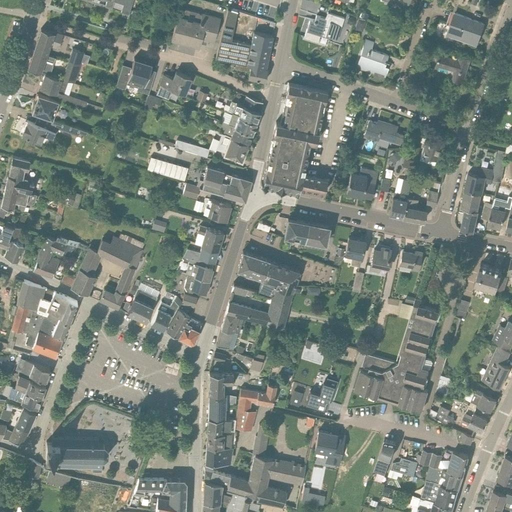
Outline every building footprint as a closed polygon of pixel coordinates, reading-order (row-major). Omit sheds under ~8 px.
[(85,0),(91,2),(91,0),(106,0),(106,1),(104,6),(111,8),(114,1),(113,1),(113,0),(85,0)] [(113,0),(113,1),(114,1),(123,4),(121,12),(128,14),(132,0),(113,0)] [(383,0),(408,8),(410,0),(383,0)] [(179,7),(171,39),(185,43),(199,47),(201,39),(213,43),(220,19),(202,14),(199,14),(199,13),(179,7)] [(218,44),(215,58),(236,63),(234,69),(249,72),(248,78),(264,81),(267,69),(265,68),(272,35),(261,33),(253,31),(251,44),(231,39),(237,11),(231,9),(227,8),(220,37),(218,44)] [(309,20),(306,30),(314,33),(336,39),(339,30),(341,26),(343,18),(328,13),(327,19),(316,15),(316,16),(314,21),(309,20)] [(452,20),(449,27),(452,28),(450,36),(475,45),(479,32),(480,33),(484,23),(454,13),(452,20)] [(348,16),(347,19),(348,23),(353,25),(355,19),(348,16)] [(358,18),(354,29),(358,30),(363,28),(366,21),(358,18)] [(41,28),(33,50),(47,54),(49,47),(58,50),(62,35),(41,28)] [(360,54),(355,68),(373,75),(375,78),(379,79),(382,78),(383,76),(384,77),(388,67),(383,65),(387,55),(371,49),(373,42),(365,39),(360,54)] [(69,60),(80,63),(84,52),(72,48),(69,60)] [(33,50),(27,68),(28,68),(45,73),(46,73),(50,75),(56,57),(46,55),(47,54),(33,50)] [(439,55),(433,73),(436,74),(439,66),(454,71),(452,79),(462,82),(468,64),(470,58),(460,55),(458,60),(439,54),(439,55)] [(122,64),(116,86),(124,88),(126,84),(137,87),(138,85),(150,89),(155,74),(149,72),(150,69),(152,63),(151,63),(135,58),(134,57),(131,67),(122,64)] [(69,60),(63,79),(74,82),(80,63),(69,60)] [(164,74),(160,84),(184,94),(184,93),(182,92),(185,85),(187,86),(187,85),(189,84),(191,80),(190,78),(191,77),(176,71),(173,78),(164,74)] [(45,73),(40,87),(53,92),(50,98),(59,101),(83,110),(84,108),(86,102),(86,101),(64,94),(68,81),(50,75),(46,73),(45,73)] [(266,163),(261,181),(261,182),(263,186),(265,185),(275,187),(275,188),(284,190),(284,189),(298,192),(299,187),(300,188),(309,190),(310,190),(313,191),(321,192),(323,193),(324,193),(324,192),(326,180),(327,179),(324,178),(319,177),(316,176),(312,176),(303,174),(301,173),(303,166),(309,141),(316,142),(318,131),(322,112),(324,102),(327,92),(327,91),(312,88),(313,86),(307,84),(307,85),(306,87),(288,83),(286,94),(280,122),(276,122),(275,121),(273,133),(269,152),(266,163)] [(171,89),(160,85),(156,94),(168,99),(171,89)] [(199,90),(196,98),(204,102),(207,94),(199,90)] [(31,106),(31,107),(31,108),(31,110),(32,111),(31,112),(38,114),(52,119),(59,101),(50,98),(38,94),(37,94),(38,95),(38,97),(37,100),(35,100),(35,101),(34,101),(33,102),(32,103),(32,104),(31,105),(31,106)] [(148,94),(144,106),(151,109),(154,103),(156,96),(154,96),(148,94)] [(229,106),(228,111),(232,113),(256,122),(260,111),(259,111),(262,102),(245,96),(245,97),(244,98),(242,105),(231,101),(230,105),(229,106)] [(114,97),(112,103),(126,107),(128,102),(114,97)] [(228,123),(228,124),(252,133),(256,122),(232,113),(231,116),(228,123)] [(22,125),(20,130),(22,132),(22,133),(40,141),(43,134),(53,138),(56,128),(80,137),(81,134),(83,130),(52,119),(38,114),(38,115),(34,123),(27,120),(25,124),(22,125)] [(220,120),(218,125),(222,127),(227,128),(224,134),(224,133),(224,134),(230,136),(248,143),(252,133),(228,124),(228,123),(220,120)] [(369,120),(363,136),(372,139),(372,138),(377,140),(378,140),(378,138),(388,142),(399,145),(402,135),(395,132),(396,126),(382,121),(381,124),(376,123),(369,120)] [(218,139),(215,149),(223,152),(223,153),(234,157),(234,158),(235,158),(235,157),(241,160),(247,144),(248,144),(248,143),(230,136),(224,134),(223,133),(221,132),(218,139)] [(357,137),(353,147),(361,150),(364,140),(357,137)] [(423,146),(420,156),(436,161),(443,142),(432,138),(427,137),(423,146)] [(174,147),(181,149),(196,153),(198,146),(176,139),(175,144),(174,147)] [(397,150),(388,157),(393,163),(401,156),(397,150)] [(494,170),(492,180),(498,181),(499,181),(500,182),(501,177),(506,157),(498,156),(497,156),(497,155),(494,170)] [(7,175),(5,186),(28,193),(30,182),(31,178),(22,176),(24,169),(26,170),(29,160),(12,156),(10,166),(7,175)] [(150,157),(147,169),(183,180),(187,168),(150,157)] [(203,176),(200,187),(222,194),(243,200),(245,200),(247,190),(250,180),(245,178),(239,176),(221,171),(222,169),(207,165),(203,176)] [(345,185),(343,191),(357,195),(371,198),(377,171),(367,168),(367,169),(363,168),(360,167),(359,174),(350,172),(347,186),(345,185)] [(466,181),(464,189),(482,193),(483,185),(484,182),(491,183),(492,180),(494,170),(481,167),(480,175),(468,172),(466,181)] [(90,176),(88,183),(94,185),(96,178),(90,176)] [(382,178),(380,190),(387,192),(390,180),(382,178)] [(392,196),(388,213),(402,216),(407,197),(410,181),(403,179),(399,192),(399,193),(394,192),(393,192),(392,196)] [(185,182),(182,194),(196,198),(199,186),(185,182)] [(1,203),(0,205),(1,205),(6,207),(14,209),(15,202),(15,201),(25,204),(32,202),(34,194),(31,193),(28,193),(5,186),(2,198),(1,203)] [(464,189),(460,207),(465,208),(461,229),(473,232),(478,210),(482,193),(464,189)] [(79,205),(82,194),(68,190),(65,201),(79,205)] [(429,190),(425,207),(434,209),(438,192),(429,190)] [(487,220),(486,223),(487,223),(500,227),(505,209),(506,207),(510,208),(511,206),(511,204),(511,200),(511,191),(507,191),(505,199),(495,197),(493,204),(492,208),(491,208),(487,220)] [(407,197),(402,216),(423,221),(423,220),(426,209),(416,207),(418,199),(407,197)] [(205,205),(203,213),(207,214),(207,215),(226,220),(231,205),(211,199),(209,206),(205,205)] [(60,202),(57,212),(63,214),(66,204),(60,202)] [(484,206),(481,218),(487,220),(491,208),(492,208),(493,204),(492,203),(486,202),(485,206),(484,206)] [(57,212),(54,222),(60,224),(63,214),(57,212)] [(285,228),(284,236),(304,240),(308,222),(302,221),(297,220),(296,220),(287,218),(285,228)] [(260,221),(258,226),(269,230),(271,225),(260,221)] [(308,222),(304,240),(325,244),(329,226),(312,223),(309,222),(308,222)] [(0,244),(7,248),(10,239),(9,238),(14,226),(13,226),(3,223),(0,232),(0,231),(0,244)] [(197,232),(194,242),(201,244),(218,249),(223,231),(206,226),(199,224),(197,232)] [(4,254),(3,256),(16,261),(16,259),(22,245),(14,241),(14,240),(13,240),(14,237),(17,238),(21,228),(14,226),(9,238),(10,239),(7,248),(4,254)] [(72,283),(71,286),(87,293),(88,291),(95,274),(92,273),(101,255),(124,266),(115,288),(115,289),(125,293),(136,268),(135,268),(140,257),(139,257),(143,249),(142,249),(144,243),(124,234),(124,235),(120,233),(118,237),(113,234),(110,241),(102,237),(96,250),(88,245),(78,267),(79,267),(75,278),(72,283)] [(33,267),(33,269),(41,273),(41,272),(52,276),(53,275),(59,259),(50,256),(52,250),(61,254),(61,253),(69,257),(73,258),(77,247),(77,246),(85,249),(87,244),(59,234),(58,236),(56,236),(55,238),(47,236),(33,267)] [(346,249),(344,255),(345,255),(350,256),(352,257),(351,264),(359,266),(365,241),(364,241),(348,237),(346,247),(346,249)] [(173,239),(169,245),(179,251),(180,249),(182,250),(184,246),(173,239)] [(187,248),(183,256),(189,258),(197,260),(206,262),(206,263),(207,259),(214,261),(218,249),(201,244),(201,245),(199,251),(187,248)] [(374,248),(369,270),(379,273),(380,267),(381,265),(387,266),(386,268),(386,269),(387,270),(388,270),(391,257),(388,257),(390,248),(389,248),(381,246),(380,250),(374,248)] [(336,255),(342,257),(344,249),(337,247),(336,255)] [(242,250),(237,269),(262,278),(258,290),(272,296),(275,287),(291,291),(299,271),(269,260),(242,250)] [(402,251),(399,265),(410,267),(410,270),(417,271),(421,253),(415,251),(415,254),(402,251)] [(340,265),(342,257),(336,255),(335,255),(333,263),(340,265)] [(189,258),(188,263),(193,265),(192,269),(195,270),(194,276),(209,280),(212,269),(205,267),(204,266),(206,262),(197,260),(189,258)] [(480,263),(476,278),(497,285),(500,274),(502,270),(480,263)] [(356,271),(352,290),(359,292),(363,273),(356,271)] [(64,273),(60,282),(71,286),(72,283),(75,278),(64,273)] [(187,274),(184,286),(186,291),(191,293),(196,290),(205,292),(205,291),(206,292),(208,291),(209,287),(208,287),(208,286),(207,286),(209,280),(194,276),(187,274)] [(497,285),(495,291),(495,290),(503,293),(504,287),(508,277),(500,274),(497,285)] [(459,299),(454,315),(465,319),(467,310),(486,315),(495,291),(497,285),(476,278),(474,284),(471,293),(472,293),(470,302),(459,299)] [(24,280),(16,303),(17,303),(18,304),(37,310),(36,313),(41,315),(47,317),(50,310),(47,309),(49,304),(50,303),(53,294),(36,288),(37,285),(33,283),(24,279),(24,280)] [(133,284),(129,292),(134,295),(137,287),(140,281),(137,279),(134,285),(133,284)] [(233,283),(231,292),(234,293),(245,296),(246,294),(249,295),(252,288),(248,287),(233,283)] [(104,287),(99,299),(117,307),(118,307),(122,298),(123,298),(125,293),(115,289),(113,292),(106,288),(104,287)] [(131,303),(127,311),(145,320),(153,305),(157,297),(137,287),(134,295),(133,296),(134,297),(131,303)] [(228,300),(225,311),(239,315),(238,317),(264,324),(266,324),(266,323),(283,327),(286,318),(287,311),(292,292),(291,291),(275,287),(272,296),(267,310),(231,300),(228,300)] [(50,310),(47,317),(56,321),(52,332),(63,336),(77,301),(67,296),(55,291),(53,294),(50,303),(49,304),(47,309),(50,310)] [(182,302),(181,303),(182,303),(194,307),(197,297),(184,293),(182,302)] [(407,295),(405,301),(413,303),(415,298),(416,297),(407,295)] [(360,369),(354,389),(383,398),(392,401),(421,410),(427,390),(422,388),(428,370),(430,369),(432,362),(431,360),(424,358),(438,310),(424,306),(423,306),(424,301),(415,298),(413,303),(413,305),(409,319),(396,362),(365,353),(365,355),(362,365),(369,368),(368,372),(360,369)] [(157,307),(150,322),(163,329),(170,314),(172,315),(178,305),(173,299),(169,305),(161,300),(157,307)] [(126,301),(122,309),(127,311),(131,303),(126,301)] [(402,302),(399,316),(409,319),(413,305),(402,302)] [(18,304),(12,329),(15,330),(26,333),(28,334),(25,344),(32,346),(32,348),(56,357),(62,339),(63,336),(52,332),(56,321),(47,317),(41,315),(36,313),(37,310),(18,304)] [(179,308),(166,330),(178,336),(190,343),(193,342),(202,323),(201,322),(194,318),(189,316),(179,308)] [(220,328),(216,345),(228,349),(228,348),(233,332),(234,332),(237,333),(238,334),(242,320),(238,319),(238,317),(239,315),(225,311),(220,328)] [(499,325),(492,340),(510,348),(511,345),(511,321),(509,320),(505,327),(499,325)] [(491,367),(485,381),(499,388),(509,366),(507,365),(504,364),(510,353),(498,347),(489,365),(491,367)] [(214,352),(212,359),(223,362),(225,355),(214,352)] [(242,360),(242,361),(249,367),(253,357),(245,355),(242,359),(242,360)] [(249,367),(249,368),(259,372),(263,360),(253,357),(249,367)] [(19,370),(18,371),(30,375),(45,380),(46,379),(48,378),(49,376),(48,374),(50,369),(49,368),(46,367),(33,362),(23,359),(19,370)] [(167,371),(178,373),(181,361),(169,359),(167,371)] [(209,371),(208,393),(222,393),(224,393),(224,383),(233,383),(233,376),(233,372),(209,371)] [(441,375),(436,391),(442,393),(444,388),(444,385),(450,386),(451,385),(452,385),(454,381),(452,381),(453,379),(441,375)] [(19,376),(15,386),(25,390),(41,396),(45,385),(29,379),(19,376)] [(310,390),(306,403),(326,409),(329,401),(331,402),(338,380),(327,377),(325,382),(323,381),(319,393),(310,390)] [(240,388),(235,427),(237,427),(241,428),(251,429),(255,411),(254,411),(249,410),(251,401),(255,402),(258,402),(272,405),(274,394),(276,385),(267,384),(266,392),(258,390),(258,391),(244,389),(240,388)] [(11,385),(7,397),(20,401),(37,407),(41,396),(25,390),(15,386),(14,387),(11,385)] [(474,393),(470,401),(476,404),(490,411),(496,399),(482,392),(483,392),(476,389),(474,393)] [(294,390),(289,403),(298,406),(302,393),(294,390)] [(208,393),(207,415),(224,417),(225,413),(228,413),(228,404),(225,403),(226,393),(224,394),(224,393),(222,393),(208,393)] [(12,430),(8,439),(22,442),(35,412),(22,406),(19,411),(15,423),(12,430)] [(431,409),(429,415),(441,422),(452,427),(455,420),(451,418),(452,417),(448,414),(450,410),(440,406),(437,412),(431,409)] [(463,415),(460,421),(467,424),(481,431),(487,418),(473,412),(471,416),(470,419),(464,416),(463,415)] [(206,428),(206,430),(208,430),(221,431),(221,428),(233,429),(233,427),(234,418),(231,417),(224,417),(207,415),(206,428)] [(314,419),(307,417),(305,425),(312,427),(314,419)] [(252,453),(264,456),(267,437),(269,425),(266,425),(261,424),(259,423),(257,435),(255,435),(252,453)] [(206,430),(205,444),(222,445),(231,446),(234,446),(236,430),(233,430),(233,429),(221,428),(221,431),(208,430),(206,430)] [(318,430),(314,449),(324,451),(324,453),(325,454),(327,455),(325,461),(338,464),(344,436),(318,430)] [(463,432),(459,439),(470,444),(473,437),(463,432)] [(45,467),(45,468),(49,469),(54,471),(56,472),(57,471),(58,467),(58,465),(91,466),(91,472),(102,472),(102,459),(103,459),(107,456),(108,449),(103,444),(98,444),(98,438),(61,437),(54,436),(52,436),(51,439),(51,441),(49,441),(46,441),(45,457),(45,464),(45,467)] [(384,439),(373,471),(385,475),(396,442),(387,440),(384,439)] [(204,460),(204,461),(220,462),(227,462),(229,462),(231,446),(222,445),(205,444),(204,460)] [(423,449),(419,462),(430,465),(435,467),(438,467),(440,460),(442,455),(423,449)] [(450,460),(447,470),(451,471),(463,474),(468,457),(468,455),(453,451),(452,453),(450,460)] [(248,479),(244,492),(254,495),(257,496),(256,500),(256,501),(257,501),(283,506),(286,492),(286,490),(267,484),(268,476),(301,483),(305,465),(272,458),(264,456),(252,453),(254,454),(251,468),(250,468),(249,472),(248,479)] [(511,457),(505,455),(501,466),(511,470),(511,457)] [(393,462),(391,469),(399,472),(402,473),(407,474),(409,469),(411,460),(401,457),(400,461),(393,462)] [(30,468),(29,476),(38,478),(41,466),(41,464),(32,459),(30,468)] [(501,467),(496,478),(511,484),(511,485),(511,487),(511,470),(501,466),(501,467)] [(204,467),(203,475),(228,483),(230,475),(209,468),(204,467)] [(435,467),(431,481),(439,483),(443,484),(444,484),(447,485),(458,489),(463,474),(451,471),(447,470),(442,469),(438,467),(435,467)] [(49,469),(46,481),(67,488),(70,476),(65,475),(56,472),(54,471),(49,469)] [(391,469),(388,477),(397,479),(398,476),(401,477),(402,473),(399,472),(391,469)] [(228,483),(226,488),(243,493),(244,492),(248,479),(246,478),(245,478),(230,473),(230,475),(228,483)] [(133,492),(129,504),(136,506),(141,494),(143,494),(145,487),(160,488),(165,478),(138,477),(133,492)] [(165,478),(160,488),(162,489),(162,496),(184,500),(185,500),(185,481),(183,478),(165,478)] [(203,490),(202,501),(219,503),(219,505),(226,506),(227,506),(226,507),(225,511),(256,511),(258,505),(259,504),(258,503),(252,502),(253,498),(226,490),(225,493),(221,491),(222,483),(204,479),(203,490)] [(431,481),(426,498),(452,506),(457,489),(458,489),(447,485),(444,484),(443,484),(439,483),(431,481)] [(493,489),(489,500),(509,507),(511,502),(511,492),(507,491),(506,494),(493,489)] [(17,494),(15,504),(18,505),(23,507),(25,496),(17,494)] [(151,499),(150,509),(155,510),(155,511),(159,511),(169,511),(170,509),(172,508),(184,509),(185,500),(184,500),(162,496),(159,496),(157,496),(157,499),(151,499)] [(421,498),(418,506),(422,507),(439,511),(450,511),(452,506),(426,498),(425,498),(421,497),(421,498)] [(489,500),(485,511),(508,511),(509,507),(489,500)] [(202,501),(201,511),(220,511),(218,511),(219,505),(219,503),(202,501)]
